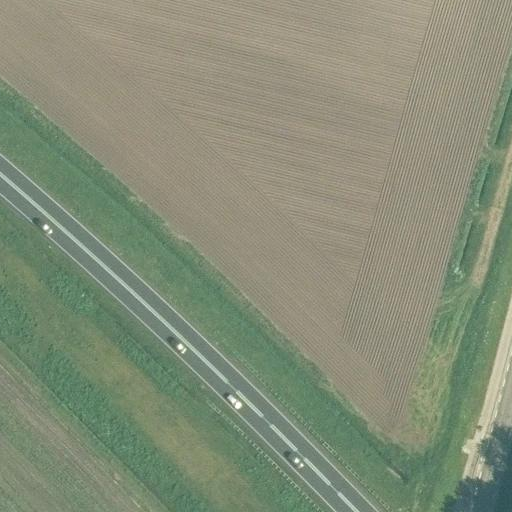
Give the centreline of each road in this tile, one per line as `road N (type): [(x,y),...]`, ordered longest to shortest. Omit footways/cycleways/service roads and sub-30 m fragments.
road 1 (trunk): [(354,511),(0,178)]
road 2 (tertiary): [(479,511),(511,386)]
